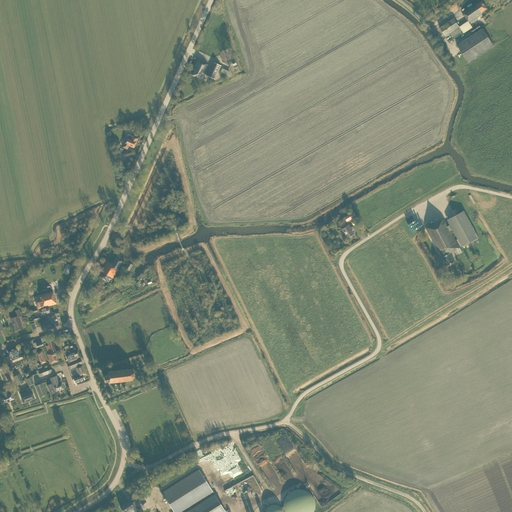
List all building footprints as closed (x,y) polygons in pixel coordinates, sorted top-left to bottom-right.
[(476,3),(469,8),(463,12),(469,23),(481,15),(480,14),(483,13),(482,12),(488,9),(482,1),(477,4),(476,3)] [(445,36),(450,33),(453,37),(462,31),(454,18),(440,28),(445,36)] [(457,45),(469,62),(494,46),(483,28),(457,45)] [(207,76),(215,79),(221,66),(214,62),(210,70),(209,70),(209,71),(206,69),(208,65),(198,60),(193,70),(194,70),(192,75),(200,79),(200,78),(203,79),(205,74),(207,75),(207,76)] [(228,76),(230,72),(221,68),(219,72),(228,76)] [(134,148),(138,138),(132,136),(131,138),(127,137),(123,147),(127,149),(129,146),(134,148)] [(115,154),(120,156),(124,150),(118,147),(115,154)] [(479,238),(464,211),(447,220),(450,225),(448,226),(444,218),(426,228),(439,252),(440,251),(447,265),(455,261),(450,253),(460,248),(452,233),(454,231),(462,247),(479,238)] [(344,217),(347,222),(355,217),(353,212),(344,217)] [(354,233),(353,231),(355,230),(353,227),(351,228),(349,225),(341,229),(347,238),(354,233)] [(102,272),(99,277),(108,283),(111,279),(112,280),(123,262),(115,258),(112,264),(107,261),(101,271),(102,272)] [(124,269),(129,272),(133,265),(129,262),(124,269)] [(50,281),(36,285),(39,294),(53,290),(50,281)] [(56,304),(53,292),(39,296),(40,300),(36,302),(38,309),(56,304)] [(50,313),(49,307),(39,310),(41,316),(45,315),(45,314),(50,313)] [(15,327),(16,331),(22,328),(21,324),(22,324),(19,317),(22,316),(19,309),(15,311),(17,316),(11,319),(14,327),(15,327)] [(47,324),(41,326),(43,331),(53,328),(53,327),(59,325),(55,314),(47,316),(49,321),(46,322),(47,324)] [(56,350),(52,340),(47,342),(49,346),(46,347),(49,353),(56,350)] [(66,355),(68,363),(69,363),(78,359),(78,358),(80,357),(78,351),(75,352),(74,347),(64,351),(66,355)] [(16,348),(8,352),(13,363),(23,358),(21,353),(19,354),(16,348)] [(42,351),(37,353),(41,364),(46,362),(42,351)] [(56,351),(54,352),(47,354),(51,364),(58,361),(56,356),(58,355),(56,351)] [(10,356),(6,358),(10,369),(14,367),(12,363),(13,363),(10,356)] [(80,358),(78,359),(69,363),(70,366),(68,366),(69,369),(82,364),(80,358)] [(86,374),(83,364),(74,367),(78,377),(73,378),(75,383),(85,380),(83,375),(86,374)] [(38,370),(41,376),(53,372),(50,366),(38,370)] [(104,375),(105,381),(109,380),(109,383),(129,381),(132,380),(135,377),(134,373),(132,370),(128,370),(108,372),(108,375),(104,375)] [(14,376),(19,385),(25,382),(20,373),(14,376)] [(50,378),(52,383),(55,392),(64,388),(61,381),(59,381),(57,375),(50,378)] [(36,385),(40,397),(46,395),(42,383),(36,385)] [(50,393),(55,392),(52,383),(47,385),(50,393)] [(0,398),(3,404),(14,399),(12,393),(9,394),(6,387),(0,389),(0,391),(2,397),(0,398)] [(25,389),(26,392),(21,394),(22,397),(21,397),(23,403),(35,399),(32,393),(31,390),(30,391),(28,388),(25,389)] [(199,470),(162,493),(173,511),(225,511),(214,495),(192,509),(191,508),(190,506),(213,492),(199,470)] [(313,511),(314,510),(315,508),(315,506),(315,505),(315,503),(314,501),(314,499),(313,498),(312,496),(311,495),(310,493),(309,492),(307,491),(306,490),(304,490),(302,489),(300,489),(299,489),(297,489),(295,490),(293,490),(292,491),(290,492),(288,493),(287,495),(286,496),(285,498),(284,499),(284,501),(283,503),(283,505),(283,507),(284,508),(284,510),(285,511),(313,511)] [(135,511),(140,508),(141,508),(136,501),(132,503),(130,501),(120,507),(123,511),(127,511),(133,508),(135,511)]
